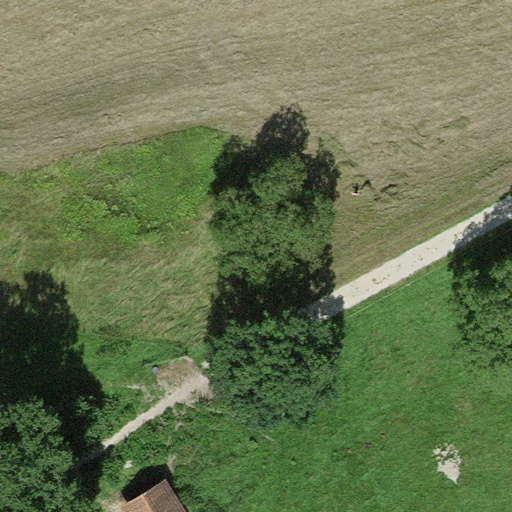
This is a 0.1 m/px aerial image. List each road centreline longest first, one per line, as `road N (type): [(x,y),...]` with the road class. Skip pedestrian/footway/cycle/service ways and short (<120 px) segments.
road 1 (track): [(511,209),(63,479),(21,511)]
road 2 (track): [(278,351),(0,441)]
